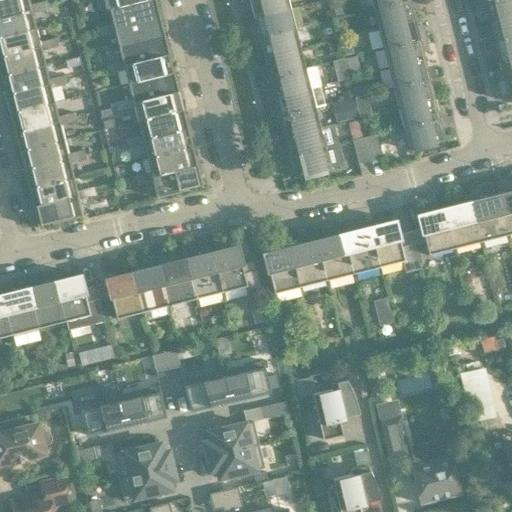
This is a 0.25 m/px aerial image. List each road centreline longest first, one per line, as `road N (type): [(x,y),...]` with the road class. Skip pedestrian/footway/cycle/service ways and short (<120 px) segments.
road 1 (residential): [(236,209),(319,201),(487,157)]
road 2 (residential): [(16,253),(236,209)]
road 3 (residential): [(236,209),(185,0)]
road 4 (residential): [(487,157),(445,0)]
